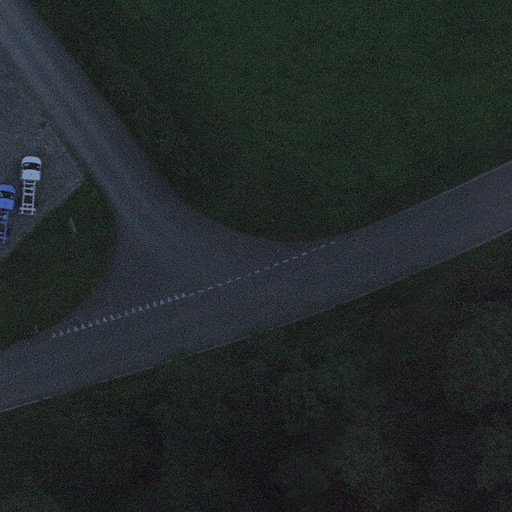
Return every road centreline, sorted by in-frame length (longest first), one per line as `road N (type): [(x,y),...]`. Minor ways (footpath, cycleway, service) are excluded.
road 1 (residential): [(6,0),(258,305)]
road 2 (tertiary): [(258,305),(511,188)]
road 3 (tertiary): [(0,380),(258,305)]
